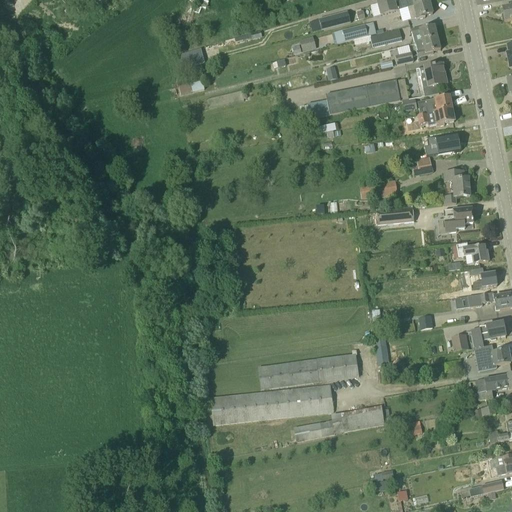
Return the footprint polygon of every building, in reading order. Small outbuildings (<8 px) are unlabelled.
[(201,0),(199,0),(193,11),(199,15),(206,3),(201,0)] [(376,0),(380,16),(397,12),(396,10),(393,0),(376,0)] [(397,12),(408,9),(408,10),(429,4),(428,1),(429,0),(405,0),(406,2),(396,10),(397,12)] [(429,4),(408,10),(411,21),(416,20),(417,21),(425,19),(425,18),(432,16),(431,9),(431,8),(430,5),(429,4)] [(505,23),(511,21),(511,4),(510,5),(511,8),(502,9),(505,23)] [(367,19),(365,14),(364,11),(357,13),(358,14),(347,17),(349,24),(367,19)] [(325,30),(347,24),(344,14),(322,20),(325,30)] [(367,36),(367,35),(365,27),(349,31),(343,33),(345,42),(367,36)] [(412,37),(414,44),(421,43),(437,39),(434,27),(427,29),(426,27),(410,31),(412,37)] [(370,38),(371,43),(372,50),(402,43),(399,31),(370,38)] [(299,42),(303,53),(315,50),(312,38),(299,42)] [(440,52),(437,39),(421,43),(423,51),(416,53),(418,59),(433,55),(433,53),(440,52)] [(231,44),(219,47),(221,54),(233,51),(231,44)] [(292,49),(294,56),(301,54),(299,47),(292,49)] [(201,50),(182,56),(179,71),(204,64),(201,50)] [(395,58),(397,67),(413,64),(410,54),(395,58)] [(392,62),(380,65),(382,71),(393,68),(392,62)] [(437,87),(446,85),(442,66),(423,70),(416,71),(417,79),(419,80),(420,80),(422,89),(423,89),(424,98),(439,96),(437,87)] [(336,75),(336,73),(335,68),(325,70),(327,75),(327,77),(336,75)] [(204,91),(202,83),(179,88),(181,97),(204,91)] [(291,123),(329,117),(409,101),(405,83),(396,85),(395,83),(325,97),(326,102),(306,106),(307,108),(300,109),(300,112),(289,114),(291,123)] [(448,98),(433,101),(435,107),(416,111),(417,118),(451,110),(448,98)] [(404,114),(417,111),(414,100),(402,103),(404,114)] [(413,126),(419,125),(419,127),(428,125),(428,128),(435,126),(436,129),(444,127),(444,126),(454,124),(451,110),(417,118),(411,119),(413,126)] [(318,136),(326,135),(333,133),(331,126),(317,129),(318,136)] [(457,136),(432,140),(435,156),(459,152),(457,136)] [(414,177),(432,174),(429,159),(416,162),(417,167),(412,169),(414,177)] [(464,180),(463,173),(445,175),(446,182),(453,182),(454,198),(442,199),(442,207),(456,205),(455,199),(470,198),(468,180),(464,180)] [(361,201),(397,196),(395,182),(359,188),(361,201)] [(324,206),(316,207),(317,216),(325,216),(324,206)] [(377,227),(414,224),(412,210),(376,213),(377,227)] [(471,210),(452,211),(452,212),(443,213),(445,236),(457,235),(456,231),(464,230),(463,226),(473,225),(471,210)] [(458,259),(471,257),(472,266),(473,266),(488,263),(486,253),(485,253),(484,247),(468,250),(467,245),(456,246),(458,259)] [(471,285),(471,286),(472,286),(473,291),(497,288),(495,274),(480,276),(481,283),(471,285)] [(414,277),(415,286),(440,285),(439,276),(414,277)] [(474,297),(467,298),(469,309),(482,308),(482,305),(494,303),(495,312),(511,309),(511,308),(510,296),(494,299),(493,295),(474,297)] [(433,309),(452,307),(451,301),(432,302),(433,309)] [(394,319),(394,310),(381,310),(380,319),(394,319)] [(373,324),(381,323),(379,311),(372,312),(373,324)] [(480,329),(483,343),(505,338),(502,324),(480,329)] [(451,340),(454,354),(468,352),(465,337),(451,340)] [(386,347),(374,348),(375,368),(387,367),(386,347)] [(482,370),(494,368),(510,365),(508,351),(493,354),(493,355),(480,357),(481,363),(482,370)] [(352,356),(258,369),(260,392),(359,379),(356,357),(356,352),(352,352),(352,356)] [(511,389),(511,375),(484,380),(485,381),(474,383),(478,403),(493,400),(492,392),(510,389),(510,390),(511,389)] [(470,384),(443,389),(443,393),(470,388),(470,384)] [(210,400),(213,427),(333,414),(330,387),(210,400)] [(331,417),(332,422),(293,430),(296,445),(334,436),(384,427),(381,408),(331,417)] [(495,416),(493,408),(471,413),(472,421),(495,416)] [(387,428),(399,426),(398,418),(386,420),(387,428)] [(408,425),(410,438),(422,435),(419,423),(408,425)] [(510,442),(508,436),(498,438),(489,439),(490,446),(508,443),(510,442)] [(481,472),(495,469),(497,478),(499,477),(511,474),(511,456),(479,463),(481,472)] [(494,494),(503,492),(501,483),(481,487),(483,496),(488,495),(494,494)] [(397,494),(399,503),(408,501),(406,493),(397,494)]
